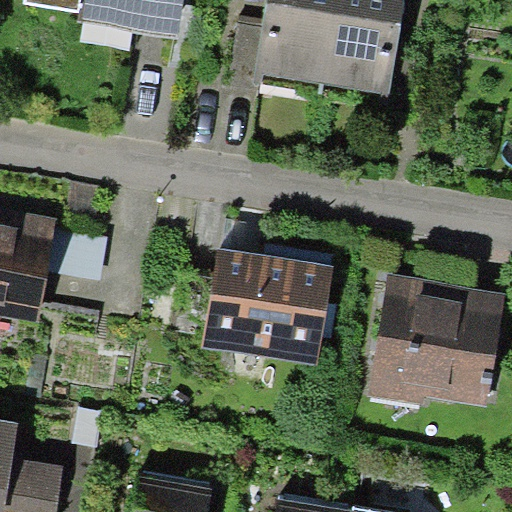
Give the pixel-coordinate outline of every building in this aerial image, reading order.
[(179,40),(185,0),(30,0),(29,7),(79,15),(78,24),(179,40)] [(271,0),(262,65),(408,87),(421,0),(271,0)] [(0,303),(49,311),(64,211),(0,201),(0,303)] [(345,260),(220,241),(206,329),(332,348),(345,260)] [(509,294),(391,276),(375,384),(492,401),(509,294)] [(28,416),(0,412),(0,500),(60,509),(68,457),(23,450),(28,416)] [(140,511),(220,511),(226,475),(148,463),(140,511)] [(431,511),(281,489),(277,511),(431,511)]
